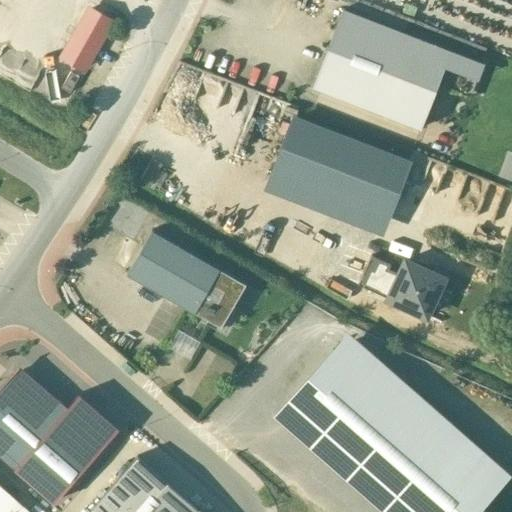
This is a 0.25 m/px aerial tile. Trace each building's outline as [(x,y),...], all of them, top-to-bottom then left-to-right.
[(439,0),(366,0),(430,24),(439,0)] [(89,8),(77,29),(98,41),(111,20),(89,8)] [(339,11),(313,81),(418,120),(432,82),(467,95),(479,64),(339,11)] [(98,41),(77,29),(62,56),(83,67),(98,41)] [(241,136),(259,88),(181,59),(174,80),(187,84),(182,96),(224,111),(218,128),(241,136)] [(78,76),(69,71),(60,87),(69,92),(78,76)] [(412,160),(292,114),(265,184),(385,230),(412,160)] [(151,230),(126,273),(194,312),(219,269),(151,230)] [(448,275),(403,254),(382,300),(426,321),(448,275)] [(243,283),(219,269),(194,312),(218,326),(243,283)] [(169,344),(189,357),(200,341),(179,328),(169,344)] [(350,330),(274,413),(383,511),(488,511),(482,506),(510,475),(350,330)] [(19,365),(0,387),(0,455),(15,469),(68,406),(19,365)] [(138,456),(87,511),(195,511),(198,509),(138,456)] [(0,490),(0,511),(23,511),(24,511),(0,490)]
